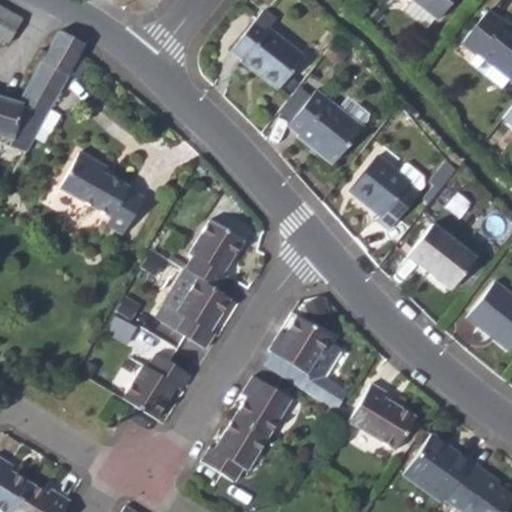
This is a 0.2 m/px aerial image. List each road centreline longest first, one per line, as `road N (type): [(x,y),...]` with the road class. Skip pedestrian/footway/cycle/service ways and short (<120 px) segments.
road 1 (residential): [(316,245),(278,288),(183,442),(148,471),(120,479)]
road 2 (residential): [(316,245),(406,341),(511,426)]
road 3 (residential): [(147,62),(316,245)]
road 4 (residential): [(0,418),(16,414),(120,479)]
